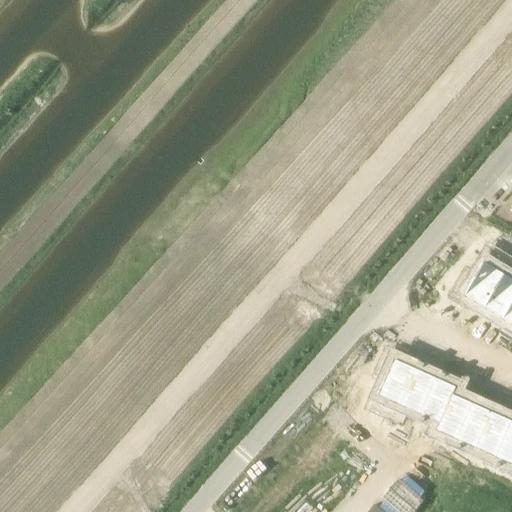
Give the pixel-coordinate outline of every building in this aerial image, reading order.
[(470,280),(461,295),(465,297),(485,310),(506,275),(486,263),(474,283),(470,280)] [(511,279),(506,275),(485,310),(504,321),(511,307),(511,279)] [(389,376),(380,397),(401,407),(418,370),(396,361),(392,359),(385,374),(389,376)] [(418,370),(401,407),(421,416),(438,379),(418,370)] [(438,379),(421,416),(440,424),(441,425),(454,395),(455,396),(458,389),(438,379)] [(440,424),(437,432),(457,441),(474,404),(455,396),(454,395),(441,425),(440,424)] [(474,404),(457,441),(477,450),(493,413),(474,404)] [(511,421),(493,413),(477,450),(497,459),(511,424),(511,421)] [(511,424),(497,459),(511,465),(511,424)] [(328,425),(311,445),(342,473),(360,453),(328,425)] [(390,430),(385,435),(394,443),(399,437),(390,430)] [(380,441),(389,449),(394,443),(385,435),(380,441)] [(410,441),(405,452),(412,455),(417,444),(410,441)] [(311,445),(296,462),(327,490),(342,473),(311,445)] [(288,466),(278,477),(312,507),(327,490),(296,462),(290,469),(288,466)] [(438,463),(433,474),(440,477),(445,466),(438,463)] [(445,466),(440,477),(448,481),(453,470),(445,466)] [(271,490),(266,497),(283,511),(307,511),(312,507),(278,477),(269,488),(271,490)] [(477,481),(472,492),(480,495),(485,484),(477,481)] [(485,484),(480,495),(487,499),(492,488),(485,484)] [(283,511),(266,497),(252,511),(283,511)]
